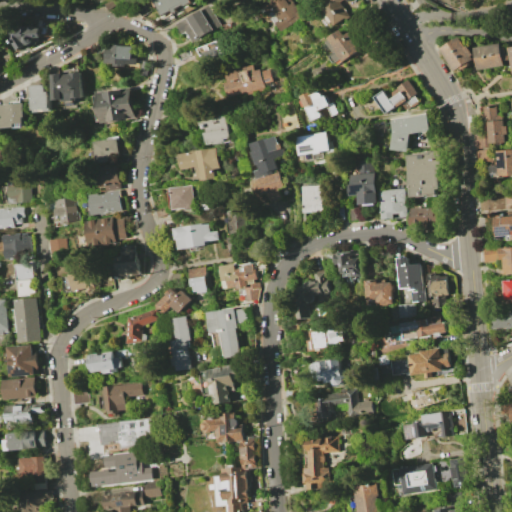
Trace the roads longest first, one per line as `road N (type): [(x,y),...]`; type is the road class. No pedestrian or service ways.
road 1 (residential): [(113,22),(155,40),(166,59),(140,180),(160,270),(148,289),(90,313),(62,347),(71,511)]
road 2 (tertiary): [(386,0),(459,117),(492,511)]
road 3 (residential): [(471,260),(387,234),(336,237),(308,248),(281,273),(271,317),(277,511)]
road 4 (residential): [(40,211),(51,328),(62,347)]
road 5 (residential): [(0,85),(113,22)]
